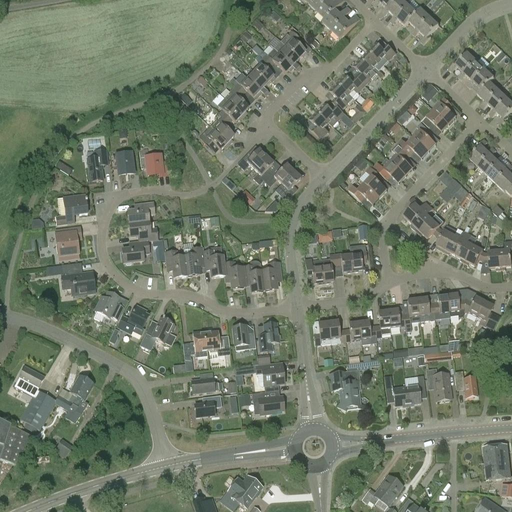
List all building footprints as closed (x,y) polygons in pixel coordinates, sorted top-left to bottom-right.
[(312,0),(308,5),(317,13),(329,0),(312,0)] [(329,0),(317,13),(325,21),(335,12),(344,2),(342,0),(339,0),(334,5),(329,0)] [(382,0),(379,4),(377,2),(373,7),(376,10),(380,5),(385,10),(387,12),(398,0),(382,0)] [(398,0),(387,12),(385,10),(381,15),(385,18),(389,14),(394,19),(396,20),(408,8),(399,0),(398,0)] [(396,20),(394,19),(390,23),(393,27),(397,22),(405,29),(409,25),(408,25),(416,16),(408,8),(396,20)] [(335,12),(325,21),(322,24),(332,33),(344,20),(351,13),(347,9),(340,17),(335,12)] [(420,12),(416,16),(408,25),(409,25),(415,31),(411,36),(414,39),(418,35),(417,33),(429,21),(420,12)] [(349,25),(344,20),(332,33),(340,41),(360,21),(356,18),(349,25)] [(438,29),(429,21),(417,33),(418,35),(423,40),(419,44),(423,47),(429,40),(428,39),(438,29)] [(291,34),(288,38),(287,37),(280,44),(298,61),(301,57),(303,59),(307,55),(297,46),(300,42),(291,34)] [(298,61),(280,44),(274,51),(293,69),(297,73),(301,70),(295,64),(298,61)] [(376,45),(368,53),(384,68),(389,64),(396,56),(386,47),(382,51),(376,45)] [(265,57),(262,60),(270,68),(274,64),(285,75),(288,71),(290,73),(293,69),(274,51),(273,52),(273,51),(266,58),(265,57)] [(368,53),(361,61),(376,76),(381,80),(384,77),(379,73),(384,68),(368,53)] [(500,63),(506,57),(503,53),(496,60),(500,63)] [(457,64),(455,63),(449,70),(453,74),(457,69),(462,74),(458,78),(459,80),(475,63),(466,54),(457,64)] [(260,67),(253,73),(266,86),(270,82),(272,84),(275,80),(267,72),(270,68),(262,60),(257,65),(260,67)] [(376,76),(361,61),(354,68),(360,74),(356,79),(365,88),(376,76)] [(484,71),(475,63),(459,80),(461,82),(465,77),(471,82),(467,86),(468,88),(484,71)] [(493,80),(484,71),(468,88),(470,90),(474,85),(481,92),(489,84),(493,80)] [(253,73),(247,80),(262,95),(265,98),(269,94),(263,89),(266,86),(253,73)] [(233,80),(229,84),(243,97),(247,93),(255,101),(262,95),(247,80),(247,81),(242,76),(235,82),(233,80)] [(345,78),(337,86),(353,101),(365,88),(356,79),(351,84),(345,78)] [(230,94),(224,101),(243,119),(247,115),(245,113),(249,109),(240,101),(243,97),(229,84),(229,85),(234,90),(230,94)] [(489,84),(481,92),(477,97),(484,103),(480,108),(482,109),(498,92),(489,84)] [(429,103),(440,92),(432,85),(422,97),(429,103)] [(353,101),(337,86),(330,94),(336,100),(332,104),(335,108),(341,113),(349,106),(353,101)] [(498,92),(482,109),(483,111),(488,106),(493,111),(489,116),(490,117),(506,100),(498,92)] [(362,107),(368,113),(375,104),(369,99),(362,107)] [(511,111),(511,105),(506,100),(490,117),(492,119),(496,114),(501,119),(497,124),(500,127),(507,119),(506,118),(511,111)] [(243,119),(224,101),(217,108),(222,112),(218,116),(228,126),(232,122),(235,124),(238,120),(240,122),(243,119)] [(455,119),(453,118),(447,112),(451,108),(443,101),(439,105),(441,106),(434,113),(448,126),(447,125),(453,118),(454,120),(455,119)] [(324,106),(317,114),(329,126),(333,129),(343,119),(350,126),(352,124),(341,113),(335,108),(331,112),(324,106)] [(448,126),(434,113),(428,120),(426,119),(422,124),(430,131),(433,127),(441,134),(442,133),(440,132),(446,125),(448,127),(448,126)] [(329,126),(317,114),(309,122),(316,128),(312,133),(321,142),(329,134),(325,131),(329,126)] [(216,122),(209,129),(229,147),(232,143),(230,142),(233,138),(225,130),(228,126),(218,116),(214,120),(216,122)] [(431,135),(424,128),(413,139),(427,153),(428,154),(429,154),(427,152),(433,146),(435,147),(435,146),(428,139),(431,135)] [(229,147),(209,129),(199,140),(207,148),(215,156),(219,151),(220,152),(223,149),(225,150),(229,147)] [(402,141),(396,146),(398,148),(409,159),(413,155),(421,162),(420,160),(427,153),(413,139),(407,146),(402,141)] [(476,148),(478,150),(469,160),(478,169),(489,156),(486,154),(481,149),(486,144),(483,141),(476,148)] [(397,157),(390,164),(403,175),(404,177),(405,178),(406,178),(404,177),(411,170),(412,171),(413,171),(405,164),(409,159),(398,148),(396,146),(391,152),(397,157)] [(489,156),(478,169),(486,177),(498,165),(495,162),(490,157),(494,152),(491,149),(486,154),(489,156)] [(159,158),(147,159),(146,151),(138,152),(141,170),(146,170),(147,177),(161,175),(159,158)] [(249,167),(254,171),(266,158),(259,152),(252,160),(247,156),(237,167),(244,173),(248,169),(249,167)] [(94,160),(86,161),(89,184),(102,183),(100,168),(106,167),(104,153),(93,154),(94,160)] [(130,155),(110,158),(111,170),(118,169),(119,177),(132,175),(130,155)] [(498,165),(486,177),(494,184),(490,187),(492,189),(496,186),(495,185),(507,173),(504,171),(499,165),(503,161),(499,157),(495,162),(498,165)] [(263,183),(270,176),(271,175),(267,171),(273,165),(266,158),(254,171),(258,175),(252,181),(259,187),(263,183)] [(362,160),(356,166),(362,172),(368,166),(362,160)] [(403,178),(404,177),(403,175),(390,164),(384,170),(378,164),(373,169),(387,182),(391,178),(399,185),(398,184),(403,178)] [(508,166),(504,171),(507,173),(495,185),(496,186),(504,194),(505,192),(511,198),(511,193),(511,178),(507,174),(511,169),(508,166)] [(271,175),(270,176),(281,186),(293,173),(286,167),(282,171),(278,167),(271,175)] [(370,178),(364,185),(378,198),(378,199),(380,200),(386,193),(379,185),(383,181),(370,169),(365,174),(370,178)] [(293,188),(301,180),(293,173),(281,186),(276,192),(287,202),(297,192),(293,188)] [(454,182),(446,191),(451,195),(459,186),(454,182)] [(378,198),(364,185),(358,191),(353,187),(348,192),(361,204),(365,200),(373,207),(372,205),(378,199),(378,198)] [(462,189),(456,195),(462,201),(468,194),(462,189)] [(250,197),(245,192),(240,198),(244,202),(250,197)] [(471,198),(468,195),(459,207),(462,209),(468,201),(469,202),(471,198)] [(65,218),(56,220),(57,227),(67,226),(66,219),(87,216),(85,203),(87,203),(86,201),(85,201),(84,197),(63,200),(65,218)] [(254,201),(250,197),(244,202),(249,207),(254,201)] [(407,221),(412,226),(429,207),(426,204),(422,208),(413,200),(404,209),(409,213),(402,220),(405,223),(407,221)] [(469,211),(474,213),(478,203),(473,201),(469,211)] [(281,209),(280,209),(275,203),(264,214),(275,215),(281,209)] [(129,227),(148,224),(147,217),(154,217),(152,205),(139,207),(139,213),(127,214),(129,227)] [(414,232),(418,235),(425,227),(431,221),(426,216),(432,210),(429,207),(412,226),(410,228),(414,232)] [(483,207),(477,218),(485,222),(491,211),(483,207)] [(503,213),(497,207),(492,212),(502,222),(506,218),(502,215),(503,213)] [(200,229),(219,228),(219,219),(199,220),(200,229)] [(425,227),(418,235),(421,238),(423,236),(428,241),(433,235),(436,238),(441,231),(438,229),(439,228),(431,221),(425,227)] [(149,231),(148,224),(129,227),(130,239),(143,238),(144,244),(147,243),(157,242),(155,230),(149,231)] [(359,242),(368,241),(367,227),(359,227),(359,242)] [(441,252),(445,254),(447,251),(455,237),(454,237),(456,233),(447,228),(444,233),(441,231),(436,238),(441,240),(435,249),(441,252)] [(79,231),(56,234),(59,262),(77,260),(75,239),(80,238),(79,231)] [(318,234),(319,244),(334,241),(332,232),(318,234)] [(460,240),(455,237),(447,251),(445,254),(449,256),(451,254),(456,257),(466,238),(467,235),(463,233),(460,240)] [(460,262),(464,264),(473,247),(477,241),(471,238),(472,238),(467,235),(466,238),(456,257),(461,260),(460,262)] [(147,243),(144,244),(134,245),(134,251),(121,252),(123,265),(125,265),(127,266),(130,266),(132,264),(143,262),(142,255),(148,254),(147,243)] [(511,243),(505,244),(505,252),(499,253),(501,272),(505,271),(505,269),(511,268),(510,260),(511,259),(511,243)] [(473,247),(464,264),(469,267),(470,264),(475,267),(479,261),(483,263),(485,255),(483,254),(483,253),(473,247)] [(366,265),(365,253),(364,248),(349,250),(350,257),(352,275),(362,273),(361,265),(366,265)] [(190,251),(183,252),(184,259),(187,279),(199,277),(198,265),(204,264),(203,254),(202,250),(190,251)] [(207,252),(208,253),(203,254),(204,264),(204,268),(211,267),(212,280),(225,278),(223,266),(221,250),(207,252)] [(187,279),(184,259),(177,260),(176,253),(164,255),(165,261),(166,264),(166,269),(173,268),(174,281),(187,279)] [(488,255),(485,255),(483,263),(488,263),(489,270),(496,270),(496,272),(501,272),(499,253),(487,254),(488,255)] [(340,256),(334,257),(336,269),(341,268),(342,276),(352,275),(350,257),(340,258),(340,256)] [(330,261),(320,263),(323,287),(333,286),(331,269),(336,269),(334,257),(329,258),(330,261)] [(323,287),(320,263),(311,264),(311,261),(304,262),(307,280),(312,280),(313,288),(323,287)] [(249,266),(248,269),(242,270),(244,284),(250,283),(252,296),(264,294),(261,273),(260,266),(258,264),(255,263),(252,264),(249,266)] [(234,264),(223,266),(225,278),(230,278),(232,291),(245,290),(244,284),(242,270),(235,271),(234,264)] [(261,273),(264,294),(276,292),(274,280),(281,279),(279,265),(268,266),(268,273),(261,273)] [(93,294),(91,274),(61,278),(63,292),(71,291),(72,297),(93,294)] [(95,313),(96,313),(93,320),(101,324),(104,317),(110,320),(110,318),(117,322),(114,327),(116,328),(124,311),(116,307),(119,300),(108,294),(105,301),(101,299),(95,313)] [(456,297),(446,298),(449,320),(450,320),(450,319),(457,318),(458,320),(462,319),(463,314),(465,301),(457,302),(456,297)] [(437,305),(432,305),(434,322),(449,320),(446,298),(437,299),(437,305)] [(432,305),(427,306),(426,300),(417,301),(420,324),(434,322),(432,305)] [(465,301),(463,314),(476,320),(484,304),(475,300),(473,305),(465,301)] [(406,303),(408,316),(403,317),(406,335),(411,334),(410,325),(420,324),(417,301),(406,303)] [(493,333),(495,330),(488,326),(493,316),(490,314),(493,308),(484,304),(476,320),(480,322),(478,326),(493,333)] [(129,322),(123,319),(118,330),(131,336),(134,329),(141,332),(149,317),(145,316),(146,313),(136,308),(129,322)] [(397,312),(388,313),(390,331),(405,329),(405,335),(406,335),(403,317),(398,318),(397,312)] [(379,328),(374,328),(376,341),(381,340),(381,338),(390,337),(390,331),(388,313),(378,314),(379,328)] [(143,342),(153,347),(156,341),(168,347),(172,346),(176,339),(169,336),(174,326),(170,325),(172,322),(165,319),(164,320),(163,320),(163,321),(160,320),(154,333),(148,330),(143,342)] [(344,332),(339,333),(338,323),(328,324),(330,346),(346,344),(344,332)] [(368,323),(358,324),(361,343),(360,343),(361,348),(376,346),(376,341),(374,328),(369,329),(368,323)] [(319,335),(314,336),(315,348),(330,346),(328,324),(318,325),(319,335)] [(349,332),(344,332),(346,344),(360,343),(361,343),(358,324),(349,326),(349,332)] [(273,353),(272,346),(279,345),(276,325),(263,327),(265,340),(259,341),(260,354),(273,353)] [(254,335),(246,336),(245,328),(232,330),(235,353),(256,351),(254,335)] [(110,344),(115,346),(120,333),(114,331),(110,344)] [(208,359),(207,353),(206,354),(204,335),(201,336),(201,334),(191,335),(193,345),(189,346),(190,355),(184,356),(184,362),(190,362),(190,358),(194,357),(195,361),(208,359)] [(217,334),(204,335),(206,354),(207,353),(209,353),(209,355),(217,354),(217,359),(230,357),(229,351),(224,351),(223,339),(218,339),(217,334)] [(457,353),(459,342),(448,343),(447,354),(457,353)] [(459,342),(457,353),(467,352),(469,344),(458,345),(459,342)] [(264,389),(264,395),(268,395),(274,394),(273,388),(284,387),(281,366),(256,369),(258,387),(261,389),(264,389)] [(13,390),(32,400),(37,392),(38,393),(45,379),(24,368),(13,390)] [(436,371),(425,373),(427,383),(433,382),(435,396),(436,404),(451,402),(448,377),(437,378),(436,371)] [(328,376),(330,394),(339,393),(341,404),(336,409),(345,415),(349,411),(367,409),(366,406),(359,407),(357,394),(361,394),(359,373),(347,374),(346,373),(329,376),(328,376)] [(217,385),(213,385),(212,375),(202,376),(203,382),(191,383),(192,395),(214,393),(218,392),(217,385)] [(54,405),(67,412),(71,405),(73,406),(77,399),(86,382),(78,378),(69,394),(72,396),(68,403),(58,397),(55,402),(38,393),(37,392),(32,400),(20,422),(39,432),(54,405)] [(405,390),(392,392),(391,379),(384,380),(386,397),(393,396),(394,409),(402,408),(402,410),(408,409),(405,390)] [(418,388),(405,390),(408,409),(413,408),(413,407),(421,406),(419,393),(425,393),(423,379),(417,379),(418,388)] [(475,380),(463,382),(465,400),(477,399),(475,380)] [(71,405),(67,412),(63,419),(75,426),(80,416),(75,413),(82,401),(84,403),(94,386),(86,382),(77,399),(73,406),(71,405)] [(235,383),(228,384),(230,395),(237,394),(235,383)] [(283,413),(281,399),(268,400),(268,395),(264,395),(251,397),(252,405),(258,404),(260,417),(275,415),(275,414),(283,413)] [(240,397),(240,408),(250,407),(250,397),(240,397)] [(213,410),(221,409),(220,398),(206,400),(207,406),(194,408),(195,420),(214,418),(213,410)] [(0,461),(15,466),(32,439),(0,422),(0,461)] [(73,450),(62,442),(57,449),(51,444),(47,449),(64,461),(73,450)] [(487,483),(510,480),(506,447),(484,449),(487,483)] [(237,479),(226,493),(232,498),(231,500),(232,501),(238,505),(254,484),(247,478),(243,484),(237,479)] [(374,506),(378,501),(382,494),(383,495),(385,494),(386,494),(394,483),(387,478),(366,506),(371,510),(374,506)] [(402,489),(394,483),(386,494),(385,494),(383,495),(382,494),(378,501),(388,509),(402,489)] [(254,484),(238,505),(246,511),(255,499),(256,499),(258,497),(257,496),(262,490),(254,484)] [(203,500),(193,504),(195,511),(213,511),(211,511),(207,511),(204,504),(203,500)] [(476,511),(502,511),(485,500),(476,511)] [(234,511),(238,505),(232,501),(228,506),(234,511)]
